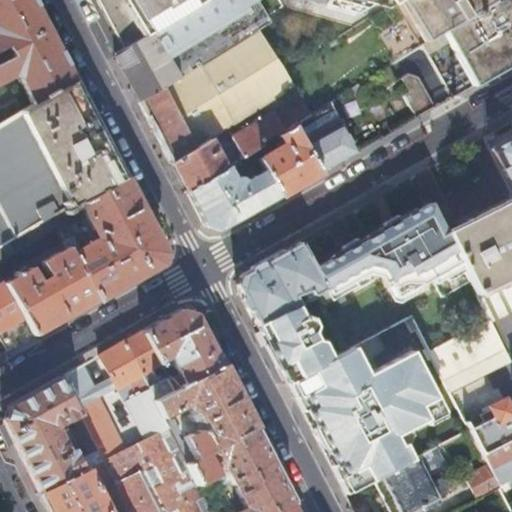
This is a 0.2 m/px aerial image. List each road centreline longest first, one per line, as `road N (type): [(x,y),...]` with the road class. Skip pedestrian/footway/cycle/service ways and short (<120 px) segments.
road 1 (residential): [(511,95),(199,269)]
road 2 (residential): [(62,0),(199,269)]
road 3 (residential): [(199,269),(325,511)]
road 4 (residential): [(199,269),(0,387)]
